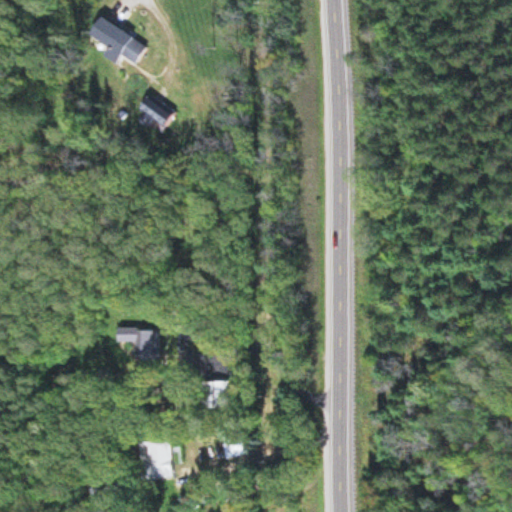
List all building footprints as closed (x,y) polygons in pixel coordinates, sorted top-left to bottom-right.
[(133,38),(97,20),(87,38),(123,57),(133,38)] [(150,121),(161,114),(152,98),(141,105),(150,121)] [(172,362),(172,330),(163,330),(163,355),(154,355),(154,362),(172,362)] [(179,464),(175,442),(162,445),(166,466),(179,464)] [(230,444),(233,459),(243,457),(241,442),(230,444)]
